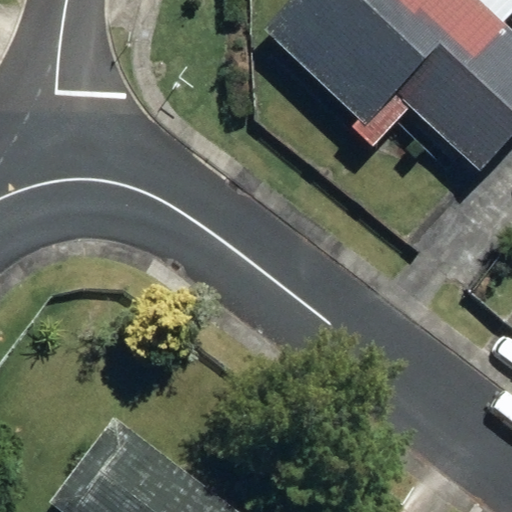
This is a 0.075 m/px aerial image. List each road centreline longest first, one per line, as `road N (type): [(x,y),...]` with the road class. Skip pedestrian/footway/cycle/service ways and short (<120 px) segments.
road 1 (residential): [(48,177),(123,187),(224,241),(511,455)]
road 2 (residential): [(48,177),(67,0)]
